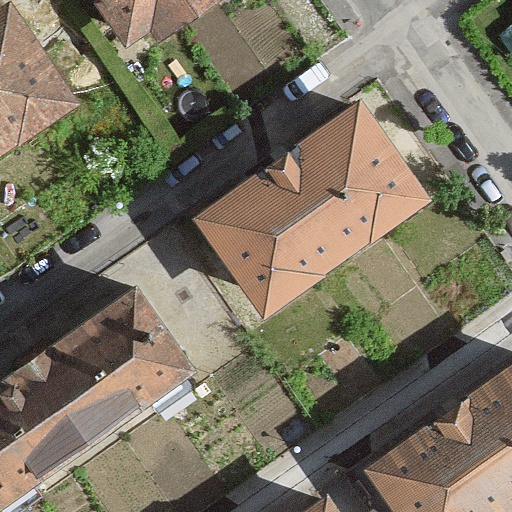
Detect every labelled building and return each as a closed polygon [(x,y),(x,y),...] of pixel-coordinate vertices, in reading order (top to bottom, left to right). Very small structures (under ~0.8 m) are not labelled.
[(18,0),(17,0),(0,12),(0,166),(92,100),(18,0)] [(108,0),(149,54),(220,0),(108,0)] [(375,94),(210,215),(287,320),(452,200),(375,94)] [(155,280),(0,388),(0,509),(1,511),(14,511),(218,370),(155,280)] [(358,322),(320,345),(353,397),(391,374),(358,322)] [(511,511),(511,370),(382,461),(416,511),(511,511)] [(350,511),(338,495),(313,511),(350,511)]
